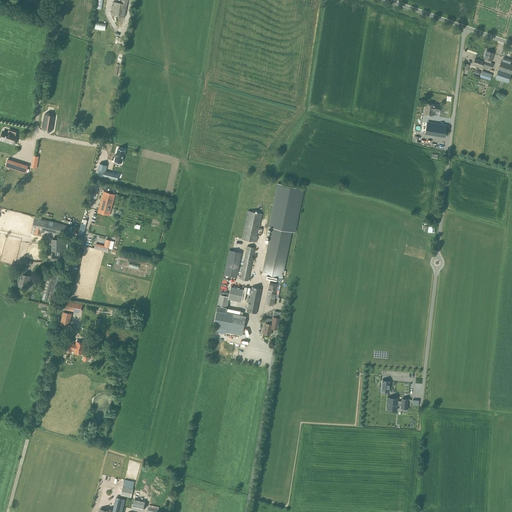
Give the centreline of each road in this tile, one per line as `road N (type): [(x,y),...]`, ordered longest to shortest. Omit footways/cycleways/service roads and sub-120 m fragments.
road 1 (track): [(422,400),(449,144)]
road 2 (track): [(7,511),(61,312)]
road 3 (unclassified): [(511,45),(386,0)]
